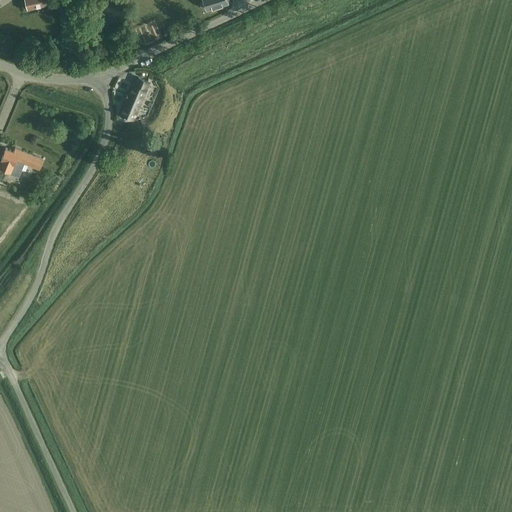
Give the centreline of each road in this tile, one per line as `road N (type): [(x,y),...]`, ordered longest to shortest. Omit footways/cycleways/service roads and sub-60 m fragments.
road 1 (unclassified): [(0,345),(101,151),(109,128),(101,77)]
road 2 (unclassified): [(101,77),(270,0)]
road 3 (unclassified): [(72,511),(0,355)]
